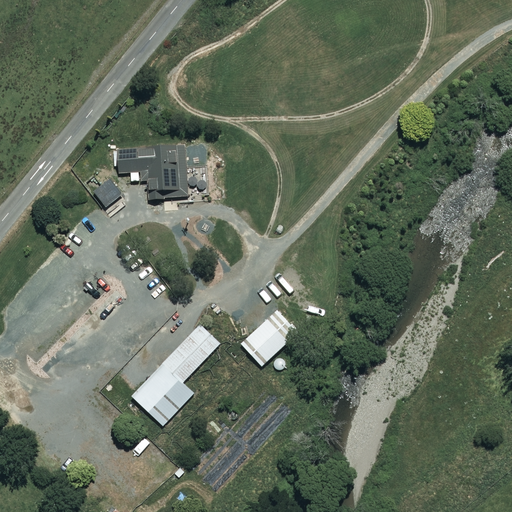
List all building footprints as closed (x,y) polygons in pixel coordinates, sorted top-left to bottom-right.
[(188,197),(184,146),(117,150),(118,173),(141,172),(141,181),(148,181),(149,199),(188,197)] [(121,195),(109,180),(94,191),(105,207),(121,195)] [(325,269),(313,260),(296,283),(294,282),(284,295),(299,306),(304,299),(312,305),(321,293),(312,287),(325,269)] [(297,333),(276,311),(240,344),(261,366),(297,333)] [(219,344),(199,325),(131,397),(163,426),(193,393),(182,383),(219,344)]
